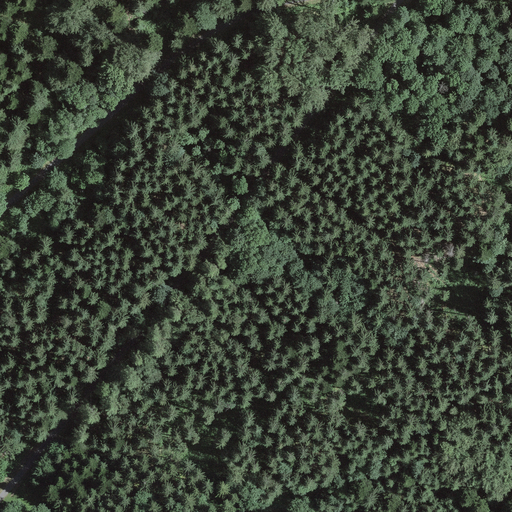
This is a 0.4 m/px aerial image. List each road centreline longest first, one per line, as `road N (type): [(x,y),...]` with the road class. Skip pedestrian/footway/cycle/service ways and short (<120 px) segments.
road 1 (track): [(395,0),(186,274),(0,497)]
road 2 (track): [(277,0),(261,2),(167,62),(0,212)]
